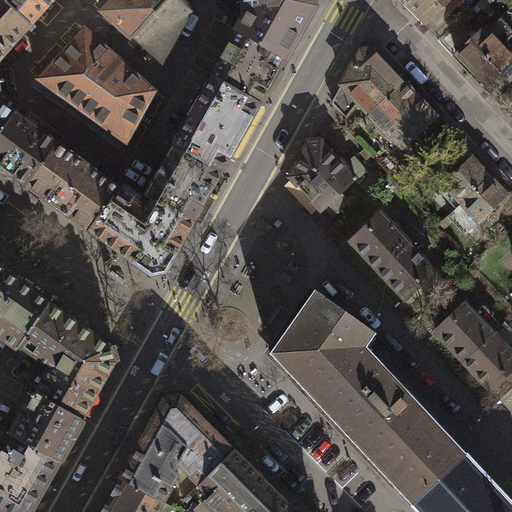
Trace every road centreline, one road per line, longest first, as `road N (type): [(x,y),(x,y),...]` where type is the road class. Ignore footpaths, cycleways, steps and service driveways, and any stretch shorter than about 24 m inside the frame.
road 1 (residential): [(252,180),(491,427)]
road 2 (residential): [(167,332),(343,511)]
road 3 (residential): [(362,0),(511,158)]
road 4 (tertiary): [(252,180),(352,0)]
road 5 (tertiary): [(67,511),(167,332)]
road 6 (tertiary): [(167,332),(252,180)]
road 7 (residential): [(401,511),(491,427)]
